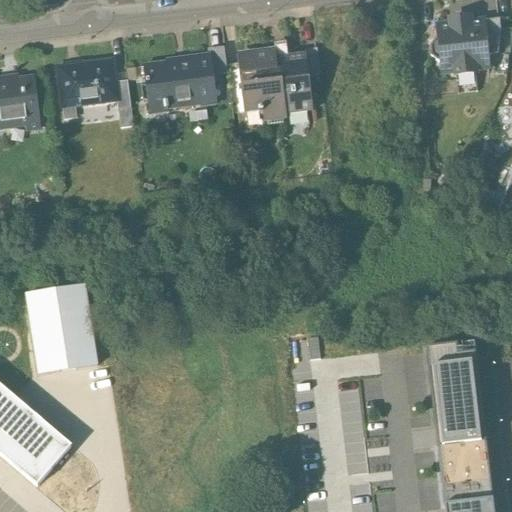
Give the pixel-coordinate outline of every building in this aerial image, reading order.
[(469,19),(450,21),(451,27),(438,29),(439,40),(435,41),(430,47),(431,57),(437,62),(441,62),(442,73),(455,72),(456,76),(475,74),(474,70),(487,69),(486,56),(482,24),(469,25),(469,19)] [(498,22),(482,24),(486,56),(497,55),(499,30),(498,22)] [(511,31),(499,30),(497,55),(509,56),(511,31)] [(224,48),(210,51),(213,78),(227,76),(226,67),(224,48)] [(187,66),(166,68),(166,65),(143,68),(148,116),(167,113),(166,106),(198,102),(199,108),(216,106),(213,78),(210,51),(206,51),(207,58),(186,61),(187,66)] [(317,51),(304,53),(305,58),(305,57),(308,78),(320,77),(317,51)] [(269,56),(252,58),(251,54),(246,55),(247,59),(237,60),(238,66),(244,115),(258,114),(259,119),(263,119),(263,124),(266,124),(267,128),(283,126),(282,122),(285,121),(283,101),(281,101),(278,81),(279,81),(277,67),(270,68),(269,56)] [(305,58),(285,60),(286,66),(277,67),(279,81),(278,81),(281,101),(283,101),(285,121),(286,121),(286,116),(312,113),(308,78),(305,57),(305,58)] [(112,63),(57,71),(62,110),(117,103),(115,85),(112,63)] [(238,66),(226,67),(227,76),(232,116),(236,116),(237,116),(244,115),(238,66)] [(33,82),(0,86),(0,126),(24,124),(25,135),(40,133),(33,82)] [(127,83),(115,85),(117,103),(120,131),(133,129),(127,83)] [(25,295),(37,375),(98,366),(85,288),(25,295)] [(491,511),(471,345),(425,351),(444,511),(491,511)] [(0,456),(37,488),(71,447),(0,387),(0,456)]
